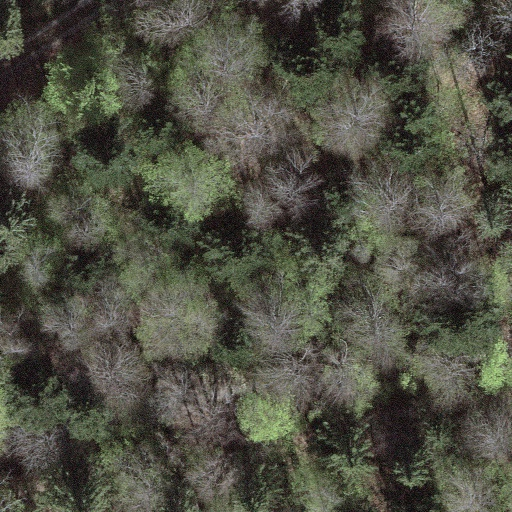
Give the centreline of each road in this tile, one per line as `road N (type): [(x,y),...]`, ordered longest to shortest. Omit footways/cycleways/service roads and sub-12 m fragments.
road 1 (track): [(511,354),(169,400),(0,446)]
road 2 (track): [(0,69),(99,0)]
